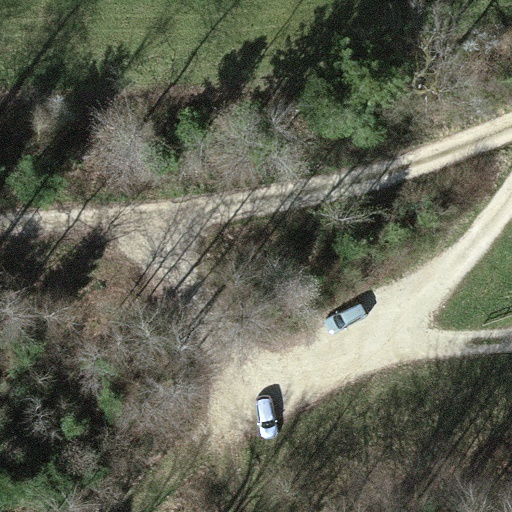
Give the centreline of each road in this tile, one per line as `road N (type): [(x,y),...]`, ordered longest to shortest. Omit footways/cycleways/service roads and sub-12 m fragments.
road 1 (track): [(511,130),(345,186),(0,222)]
road 2 (track): [(511,190),(355,338),(126,511)]
road 3 (track): [(127,213),(199,301),(266,406)]
road 4 (track): [(511,328),(355,338)]
